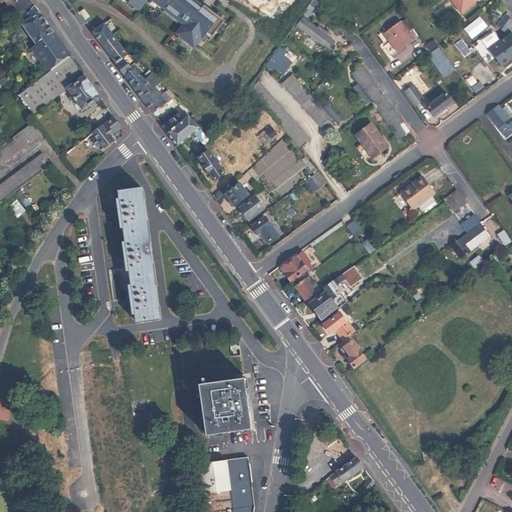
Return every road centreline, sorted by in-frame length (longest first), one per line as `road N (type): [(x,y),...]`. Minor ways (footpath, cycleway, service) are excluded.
road 1 (secondary): [(48,0),(249,277)]
road 2 (residential): [(432,144),(249,277)]
road 3 (secondary): [(311,362),(420,511)]
road 4 (residential): [(311,362),(291,395),(273,511)]
road 5 (residential): [(72,369),(91,511)]
road 6 (residential): [(352,37),(432,144)]
